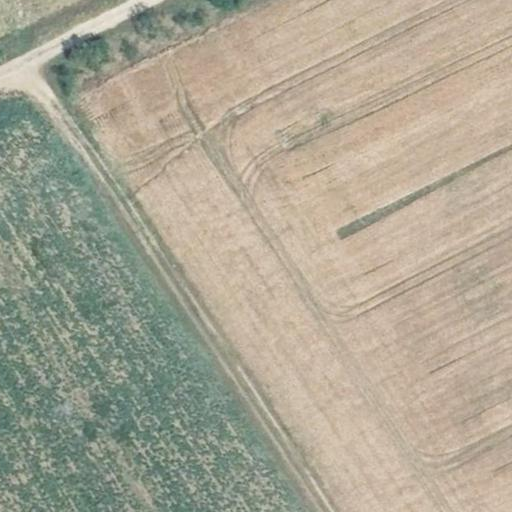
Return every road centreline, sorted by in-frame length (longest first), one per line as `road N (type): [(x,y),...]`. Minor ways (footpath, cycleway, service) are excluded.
road 1 (track): [(7,69),(309,511)]
road 2 (track): [(151,0),(0,73)]
